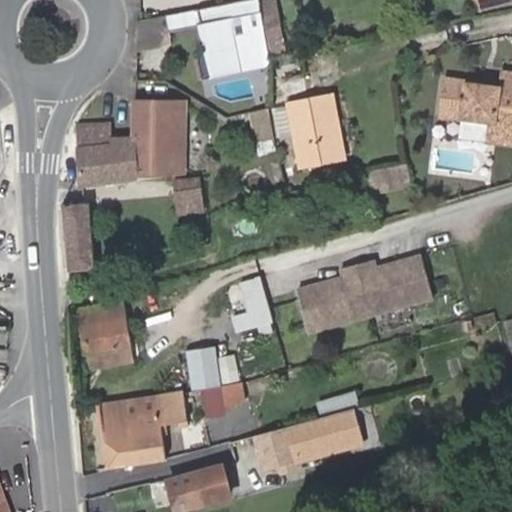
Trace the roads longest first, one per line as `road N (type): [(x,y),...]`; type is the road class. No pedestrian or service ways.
road 1 (secondary): [(45,81),(38,206),(52,391)]
road 2 (secondary): [(52,391),(63,511)]
